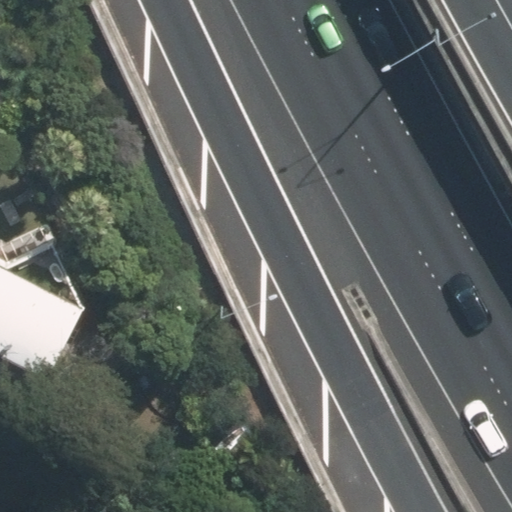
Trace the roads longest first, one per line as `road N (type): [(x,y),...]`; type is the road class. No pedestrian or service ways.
road 1 (motorway): [(429,511),(173,0)]
road 2 (motorway): [(511,312),(340,0)]
